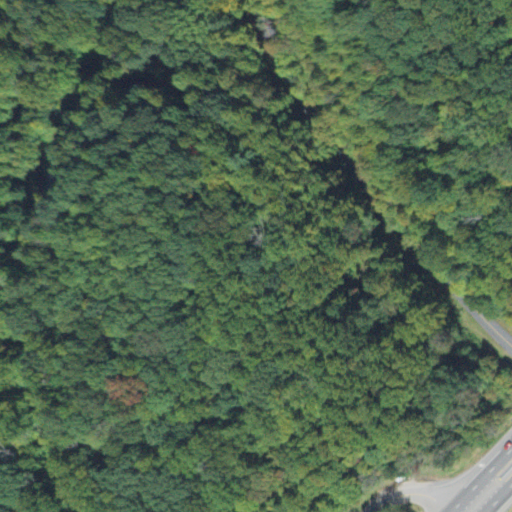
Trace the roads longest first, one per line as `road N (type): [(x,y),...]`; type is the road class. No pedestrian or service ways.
road 1 (residential): [(454,506),(417,492),(366,511),(92,501),(53,419),(29,261),(46,191),(104,75),(128,0)]
road 2 (secondary): [(283,74),(351,172),(463,298)]
